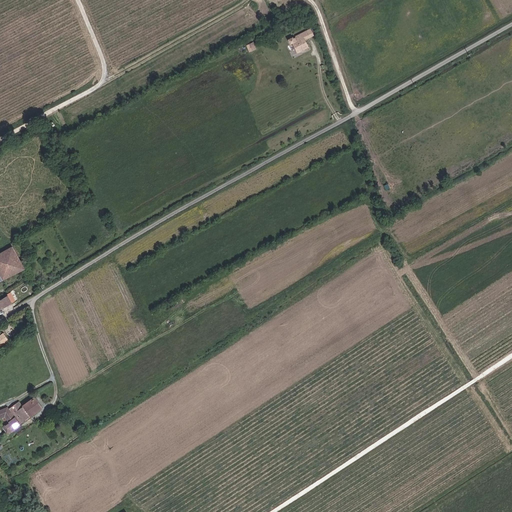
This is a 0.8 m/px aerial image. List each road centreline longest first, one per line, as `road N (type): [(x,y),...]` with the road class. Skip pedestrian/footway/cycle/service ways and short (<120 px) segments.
road 1 (unclassified): [(32,300),(511,21)]
road 2 (residential): [(274,511),(511,358)]
road 3 (track): [(78,0),(109,77),(0,142)]
road 4 (track): [(109,77),(248,0)]
road 5 (track): [(306,0),(315,5),(357,111)]
